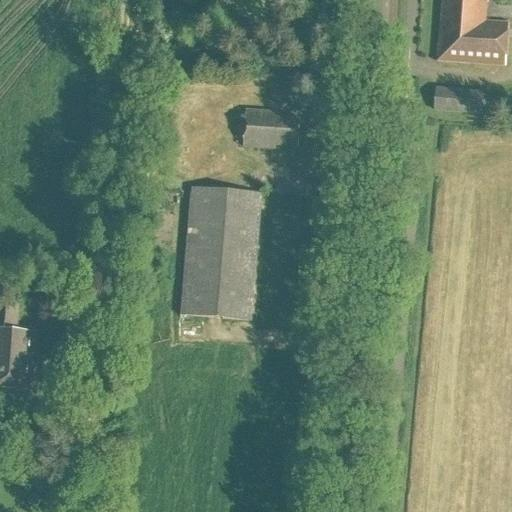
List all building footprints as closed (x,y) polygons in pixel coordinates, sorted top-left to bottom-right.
[(442,0),(437,63),(507,68),(509,25),(485,23),(486,0),(442,0)] [(437,90),(435,112),(481,115),(483,93),(437,90)] [(275,151),(276,147),(298,149),(300,120),(278,118),(278,114),(246,112),(243,149),(275,151)] [(190,189),(179,317),(249,323),(260,195),(190,189)] [(137,227),(162,229),(163,213),(139,211),(137,227)] [(0,394),(29,397),(34,333),(15,332),(16,307),(0,305),(0,394)] [(35,438),(60,441),(63,401),(39,399),(35,438)]
